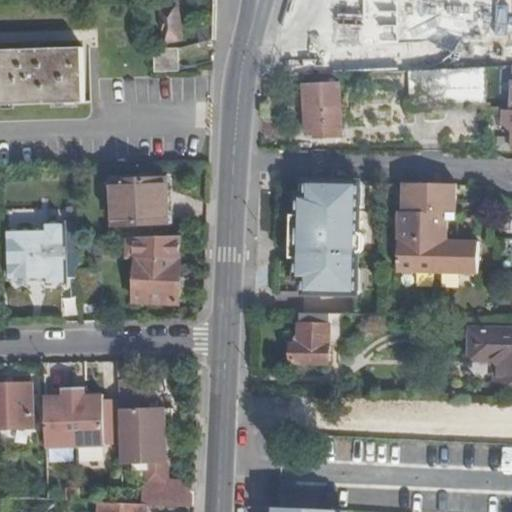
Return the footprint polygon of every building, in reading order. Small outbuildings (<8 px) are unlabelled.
[(436,0),(436,1),(452,0),(454,36),(495,35),(493,0),(436,0)] [(177,8),(163,9),(166,40),(180,38),(177,8)] [(83,48),(0,50),(0,104),(84,102),(83,48)] [(178,51),(157,50),(157,70),(178,71),(178,51)] [(511,67),(508,68),(509,110),(503,114),(503,125),(511,130),(511,134),(511,151),(511,67)] [(486,69),(411,72),(412,107),(487,105),(486,69)] [(343,129),(341,76),(306,77),(308,130),(343,129)] [(300,193),(298,194),(299,276),(305,279),(305,293),(355,293),(354,267),(357,267),(357,251),(363,245),(363,236),(357,232),(356,206),(362,201),(361,182),(356,178),(305,177),(300,182),(300,193)] [(166,181),(113,183),(113,222),(167,221),(166,181)] [(404,214),(399,214),(398,271),(480,274),(480,241),(449,241),(448,220),(457,220),(457,182),(404,182),(404,214)] [(80,241),(80,225),(50,226),(50,232),(9,233),(11,279),(51,278),(50,282),(66,282),(66,277),(81,277),(81,271),(80,241)] [(179,259),(179,239),(129,240),(128,258),(138,258),(137,302),(178,303),(180,259),(179,259)] [(81,271),(81,277),(81,302),(98,301),(97,271),(81,271)] [(328,363),(330,315),(301,315),(300,326),(298,326),(298,345),(292,345),(292,363),(328,363)] [(511,331),(472,331),(471,360),(498,361),(497,380),(511,380),(511,331)] [(0,419),(1,419),(1,429),(31,428),(30,385),(0,385),(0,419)] [(46,397),(47,446),(102,444),(102,443),(119,443),(118,410),(118,399),(102,399),(101,394),(85,395),(85,389),(64,390),(64,395),(46,397)] [(427,425),(428,401),(356,398),(355,422),(427,425)] [(473,410),(436,409),(435,422),(473,423),(473,410)] [(165,410),(118,410),(119,443),(119,463),(167,462),(165,410)] [(148,485),(148,504),(196,506),(197,487),(148,485)] [(65,487),(66,501),(81,501),(81,486),(65,487)] [(144,511),(145,504),(121,503),(101,502),(100,511),(144,511)]
